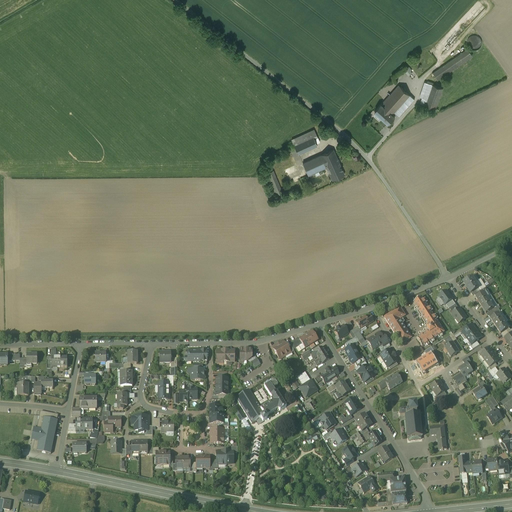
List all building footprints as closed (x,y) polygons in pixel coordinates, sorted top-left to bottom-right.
[(473,36),(472,36),(471,37),(470,37),(469,38),(469,39),(468,39),(468,40),(468,41),(467,41),(467,42),(467,43),(467,44),(468,45),(468,46),(469,47),(470,48),(471,49),(472,49),(473,50),(474,50),(476,50),(477,49),(478,49),(478,48),(479,48),(480,47),(480,46),(481,45),(481,44),(481,43),(481,42),(481,41),(480,40),(480,39),(479,38),(478,37),(477,37),(476,36),(474,36),(473,36)] [(438,80),(473,56),(468,49),(433,72),(438,80)] [(409,76),(413,72),(409,67),(405,71),(409,76)] [(425,82),(420,97),(422,98),(428,83),(425,82)] [(443,88),(428,83),(422,98),(420,104),(435,109),(443,88)] [(410,95),(399,85),(382,105),(393,115),(395,113),(410,96),(410,95)] [(410,96),(395,113),(399,117),(415,99),(410,95),(410,96)] [(382,105),(381,104),(375,111),(389,124),(395,117),(393,115),(382,105)] [(315,130),(292,140),(294,145),(313,137),(314,138),(318,136),(315,130)] [(294,145),(288,148),(293,157),(298,155),(298,154),(317,146),(314,138),(313,137),(294,145)] [(333,149),(321,155),(303,163),(308,175),(327,167),(339,162),(333,149)] [(339,162),(327,167),(332,180),(344,175),(339,162)] [(273,170),(267,173),(270,180),(276,177),(273,170)] [(276,177),(270,180),(276,195),(282,193),(276,177)] [(464,283),(467,289),(476,283),(472,278),(469,280),(464,283)] [(476,283),(467,289),(471,294),(476,291),(479,289),(476,283)] [(453,300),(447,291),(438,297),(444,306),(445,305),(452,300),(453,300)] [(476,298),(479,304),(488,298),(485,293),(481,295),(476,298)] [(422,298),(414,303),(431,330),(417,339),(422,347),(445,333),(422,298)] [(488,298),(479,304),(482,309),(491,304),(488,298)] [(456,305),(452,300),(445,305),(449,310),(450,309),(456,305)] [(491,304),(482,309),(486,315),(486,314),(491,311),(495,309),(491,304)] [(411,338),(399,320),(405,317),(399,308),(384,318),(401,345),(411,338)] [(453,313),(452,315),(456,321),(458,319),(461,323),(467,319),(459,309),(459,310),(453,313)] [(490,319),(490,320),(494,325),(502,319),(499,314),(495,316),(490,319)] [(364,317),(356,323),(358,327),(360,330),(373,322),(371,318),(367,321),(364,317)] [(502,319),(494,325),(497,330),(506,324),(502,319)] [(506,324),(497,330),(501,335),(506,332),(509,329),(506,324)] [(481,338),(473,326),(468,330),(463,334),(472,346),(481,338)] [(343,327),(335,332),(340,340),(348,335),(343,327)] [(466,327),(459,331),(461,335),(463,334),(468,330),(466,327)] [(318,341),(312,333),(308,335),(313,344),(318,341)] [(363,339),(359,333),(358,334),(355,336),(356,338),(358,342),(363,339)] [(389,344),(383,335),(381,336),(379,333),(376,335),(376,337),(376,336),(382,345),(383,346),(385,345),(386,345),(389,344)] [(313,344),(308,335),(304,338),(309,347),(313,344)] [(376,337),(371,340),(370,339),(366,342),(372,351),(382,345),(376,336),(376,337)] [(300,341),(299,341),(302,345),(305,349),(309,347),(304,338),(300,341)] [(353,340),(345,345),(347,349),(352,345),(353,346),(359,342),(358,342),(356,338),(353,340)] [(285,343),(282,345),(281,342),(278,344),(285,357),(287,356),(288,354),(290,353),(288,348),(285,343)] [(453,343),(445,348),(451,358),(459,352),(453,343)] [(285,357),(278,344),(275,346),(276,348),(273,350),(279,359),(281,358),(283,358),(285,357)] [(353,346),(352,345),(347,349),(344,351),(348,356),(347,356),(350,360),(349,361),(351,364),(351,363),(353,365),(354,364),(361,360),(358,355),(353,346)] [(435,345),(425,351),(427,355),(438,350),(435,345)] [(322,348),(314,353),(314,354),(310,356),(313,360),(317,358),(318,359),(326,354),(322,348)] [(486,352),(481,356),(486,362),(494,355),(490,349),(486,352)] [(252,350),(240,350),(240,362),(240,364),(243,364),(243,362),(246,362),(252,358),(252,350)] [(233,351),(217,352),(217,366),(223,366),(223,363),(234,363),(234,360),(237,360),(237,357),(234,357),(233,351)] [(381,356),(380,357),(384,363),(394,356),(393,354),(393,355),(390,351),(388,352),(381,356)] [(137,352),(128,353),(128,360),(129,360),(129,365),(131,365),(137,365),(137,352)] [(197,352),(188,352),(188,356),(186,356),(186,357),(188,357),(188,362),(200,362),(200,360),(200,353),(200,352),(197,352)] [(106,354),(95,355),(95,364),(105,364),(106,364),(106,361),(106,354)] [(171,364),(171,354),(159,355),(160,363),(163,363),(163,364),(171,364)] [(326,354),(318,359),(318,360),(314,363),(317,368),(329,360),(326,354)] [(437,363),(431,354),(416,363),(422,372),(425,371),(425,372),(435,366),(434,365),(437,363)] [(494,355),(486,362),(490,368),(495,364),(499,361),(494,355)] [(37,356),(27,356),(27,359),(20,359),(20,362),(20,366),(27,366),(27,365),(31,365),(37,365),(37,356)] [(394,356),(384,363),(388,368),(396,363),(397,362),(395,358),(394,356)] [(361,360),(354,364),(357,368),(359,367),(361,365),(365,363),(363,358),(361,360)] [(67,359),(51,359),(51,361),(51,363),(51,368),(52,368),(57,368),(67,368),(67,359)] [(465,366),(459,370),(461,375),(462,375),(464,378),(469,374),(473,372),(468,365),(465,366)] [(361,370),(357,373),(358,375),(360,378),(371,371),(367,366),(364,369),(361,370)] [(334,368),(330,371),(329,369),(325,371),(327,373),(320,377),(325,385),(338,376),(339,376),(334,368)] [(195,370),(191,370),(191,381),(204,381),(204,376),(203,376),(203,374),(204,374),(204,370),(201,370),(195,370)] [(511,380),(511,379),(505,370),(498,376),(500,380),(500,379),(505,385),(511,380)] [(371,371),(360,378),(362,381),(364,384),(365,383),(372,378),(374,377),(371,371)] [(305,373),(297,378),(300,383),(308,378),(305,373)] [(397,375),(390,380),(389,378),(377,386),(380,391),(386,387),(389,391),(402,383),(397,375)] [(461,375),(453,380),(458,388),(466,382),(467,382),(466,381),(464,378),(462,375),(461,375)] [(91,377),(84,377),(84,386),(95,386),(95,377),(91,377)] [(308,378),(300,383),(303,387),(310,382),(308,378)] [(218,379),(216,379),(216,387),(228,387),(228,382),(227,382),(227,379),(218,379)] [(295,391),(299,388),(295,381),(291,384),(295,391)] [(303,387),(302,387),(303,390),(301,392),(306,399),(317,391),(311,381),(310,382),(303,387)] [(194,385),(187,382),(187,387),(188,400),(193,400),(193,399),(194,398),(197,398),(197,390),(193,390),(192,389),(194,385)] [(439,382),(431,387),(437,397),(444,392),(446,392),(439,382)] [(466,382),(458,388),(459,390),(460,389),(461,392),(465,390),(463,386),(466,383),(466,382)] [(483,382),(478,385),(481,390),(483,388),(484,390),(487,388),(483,382)] [(275,383),(271,385),(270,384),(264,388),(272,400),(278,396),(274,388),(277,386),(275,383)] [(343,383),(335,388),(339,394),(342,398),(350,393),(343,383)] [(168,384),(158,384),(159,401),(168,401),(168,384)] [(28,385),(18,385),(18,397),(28,397),(28,385)] [(331,386),(326,389),(330,394),(335,391),(331,386)] [(187,387),(182,387),(182,392),(181,392),(179,393),(179,402),(180,403),(188,402),(188,400),(187,387)] [(228,387),(216,387),(216,396),(218,396),(226,396),(227,396),(227,393),(228,393),(228,387)] [(481,390),(473,395),(478,402),(487,395),(484,390),(483,388),(481,390)] [(249,391),(236,400),(252,424),(260,419),(256,413),(261,410),(254,399),(249,391)] [(444,392),(437,397),(435,398),(438,402),(447,396),(444,392)] [(124,395),(117,395),(118,406),(118,407),(123,407),(127,407),(127,395),(126,395),(124,395)] [(256,413),(260,419),(263,423),(267,420),(265,417),(278,409),(280,412),(286,408),(278,396),(272,400),(271,400),(272,403),(261,410),(256,413)] [(499,406),(493,397),(489,400),(491,404),(494,409),(499,406)] [(511,397),(501,404),(506,412),(511,407),(511,397)] [(88,399),(80,399),(80,410),(80,415),(83,415),(84,415),(84,409),(88,409),(88,410),(88,399)] [(96,399),(88,399),(88,410),(96,410),(96,399)] [(354,399),(344,405),(347,409),(348,408),(353,415),(361,410),(354,399)] [(314,411),(310,404),(306,406),(310,413),(314,411)] [(220,409),(220,406),(211,406),(210,407),(210,417),(220,417),(220,414),(222,414),(222,409),(220,409)] [(416,415),(415,406),(407,407),(407,410),(400,411),(400,416),(405,416),(405,422),(404,422),(406,433),(407,433),(407,439),(409,439),(409,441),(421,440),(421,437),(422,437),(419,414),(416,415)] [(80,410),(72,410),(72,418),(80,418),(80,415),(80,410)] [(240,422),(245,418),(241,410),(235,414),(240,422)] [(493,413),(487,417),(493,425),(498,421),(499,421),(502,419),(499,415),(499,416),(496,412),(497,411),(496,411),(493,413)] [(58,416),(40,412),(33,451),(37,451),(37,452),(51,455),(51,454),(57,421),(58,416)] [(364,415),(354,421),(355,422),(358,427),(356,428),(368,421),(364,415)] [(331,417),(329,417),(328,416),(321,420),(319,421),(323,427),(322,429),(324,431),(326,431),(335,425),(331,418),(331,417)] [(345,419),(343,416),(339,418),(343,425),(349,421),(352,420),(350,416),(345,419)] [(147,417),(135,417),(135,418),(131,418),(131,424),(137,424),(137,431),(135,431),(139,431),(139,434),(144,434),(144,431),(147,431),(147,427),(147,417)] [(121,418),(108,419),(108,423),(108,428),(112,428),(121,428),(121,418)] [(92,421),(76,421),(76,425),(76,431),(84,431),(92,431),(92,421)] [(368,421),(356,428),(358,427),(361,432),(362,433),(366,430),(372,426),(368,421)] [(108,428),(108,423),(104,423),(104,428),(105,428),(105,434),(112,434),(112,428),(108,428)] [(161,434),(173,434),(173,423),(161,423),(161,434)] [(445,426),(430,428),(430,432),(430,433),(431,436),(431,437),(431,436),(437,436),(437,440),(437,441),(437,444),(438,444),(438,451),(442,451),(443,451),(447,450),(445,426)] [(332,436),(330,437),(330,438),(333,443),(333,445),(334,447),(336,447),(347,441),(342,434),(341,433),(340,433),(339,431),(332,436)] [(375,432),(367,437),(374,448),(382,443),(375,432)] [(330,433),(322,438),(325,442),(330,438),(330,437),(332,436),(330,433)] [(360,433),(350,439),(352,442),(357,439),(358,439),(362,436),(360,433)] [(316,437),(307,440),(309,445),(318,441),(316,437)] [(511,444),(508,438),(505,441),(503,443),(507,450),(509,453),(511,451),(511,444)] [(121,443),(111,443),(111,455),(121,455),(121,451),(121,443)] [(139,443),(131,443),(131,447),(126,447),(126,451),(126,456),(132,456),(132,455),(139,455),(139,443)] [(147,447),(147,443),(139,443),(139,455),(147,455),(147,456),(153,456),(153,449),(153,447),(147,447)] [(86,445),(73,445),(73,453),(77,453),(77,454),(86,454),(86,445)] [(352,451),(350,448),(342,452),(348,461),(349,463),(352,461),(356,458),(354,454),(355,454),(353,450),(352,451)] [(385,448),(377,453),(385,465),(392,460),(385,448)] [(226,452),(222,452),(222,453),(216,453),(216,461),(216,466),(218,466),(226,465),(226,464),(226,452)] [(467,473),(464,474),(463,464),(464,464),(464,462),(466,461),(466,458),(466,457),(458,458),(459,465),(460,465),(461,469),(459,469),(460,475),(462,475),(462,481),(468,480),(467,474),(467,473)] [(497,460),(490,460),(487,460),(487,461),(488,470),(488,471),(498,470),(498,464),(497,460)] [(354,464),(350,466),(352,470),(360,466),(358,462),(354,464)] [(482,462),(472,463),(473,474),(477,474),(477,473),(483,473),(482,462)] [(508,462),(498,464),(498,470),(499,475),(504,475),(509,475),(508,471),(508,470),(508,462)] [(468,464),(465,464),(464,464),(463,464),(464,474),(467,473),(467,474),(473,474),(472,463),(468,463),(468,464)] [(352,470),(351,471),(356,478),(366,472),(362,465),(360,466),(352,470)] [(393,474),(373,476),(374,477),(377,482),(386,481),(387,484),(390,484),(390,481),(394,481),(393,474)] [(367,479),(358,485),(364,493),(370,489),(373,493),(377,490),(370,480),(369,478),(367,479)] [(394,481),(390,481),(390,484),(391,494),(405,492),(404,479),(394,481)] [(40,495),(26,492),(24,503),(38,505),(40,495)] [(405,492),(391,494),(392,503),(393,506),(393,507),(407,505),(406,494),(405,492)] [(11,502),(4,501),(3,510),(10,511),(11,502)]
